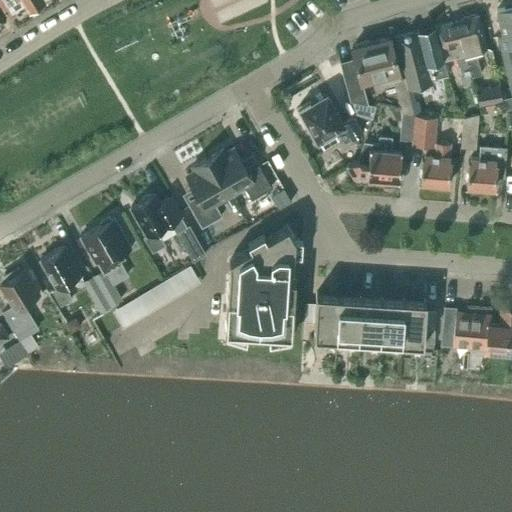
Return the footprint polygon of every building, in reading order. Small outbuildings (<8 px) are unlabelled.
[(29,2),(29,4),(36,5),(42,0),(0,0),(9,15),(29,2)] [(511,4),(497,9),(502,33),(497,34),(510,90),(511,89),(511,4)] [(478,13),(456,19),(471,77),(481,74),(475,51),(487,47),(478,13)] [(473,83),(471,77),(456,19),(434,25),(444,59),(456,56),(464,85),(473,83)] [(395,36),(405,76),(408,90),(432,83),(431,77),(447,73),(444,59),(434,25),(395,36)] [(414,111),(411,101),(408,90),(405,76),(400,77),(390,37),(352,46),(356,58),(340,62),(349,99),(368,104),(362,80),(380,76),(382,86),(394,83),(402,112),(414,114),(414,111)] [(499,84),(476,89),(479,105),(502,100),(499,84)] [(344,123),(326,93),(311,102),(310,101),(298,108),(303,117),(308,121),(318,139),(335,130),(340,139),(349,134),(352,140),(364,133),(354,117),(344,123)] [(511,95),(503,98),(506,110),(511,107),(511,95)] [(416,100),(411,101),(414,111),(414,114),(416,114),(421,114),(418,99),(416,100)] [(402,112),(400,138),(412,139),(414,114),(402,112)] [(463,116),(460,147),(476,148),(478,113),(463,116)] [(420,181),(450,183),(452,159),(450,159),(451,142),(435,141),(437,115),(421,114),(416,114),(413,143),(424,144),(424,152),(423,157),(422,157),(420,181)] [(367,176),(367,177),(400,179),(402,149),(391,148),(392,136),(380,135),(379,143),(369,142),(364,141),(360,157),(348,164),(354,175),(367,176)] [(495,187),(496,176),(504,176),(506,146),(494,145),(481,144),(480,158),(470,157),(470,161),(468,161),(467,185),(495,187)] [(208,157),(230,195),(245,186),(252,198),(272,186),(258,163),(247,169),(234,147),(226,151),(224,147),(208,157)] [(230,195),(208,157),(192,166),(194,169),(186,174),(200,197),(188,203),(202,227),(222,215),(215,203),(230,195)] [(156,229),(170,221),(176,231),(193,260),(206,252),(189,223),(187,225),(170,196),(160,202),(154,193),(131,206),(140,221),(138,221),(146,235),(144,235),(152,250),(164,243),(156,229)] [(103,269),(93,274),(110,304),(121,298),(112,283),(128,274),(117,255),(132,247),(114,215),(80,235),(96,261),(98,260),(103,269)] [(245,342),(246,332),(270,333),(269,343),(290,339),(290,335),(291,335),(295,278),(286,278),(287,267),(292,268),(293,254),(302,255),(303,239),(294,238),(294,237),(288,226),(268,238),(263,231),(248,241),(252,247),(229,261),(224,330),(227,331),(226,335),(245,342)] [(80,274),(64,245),(39,259),(48,275),(56,288),(52,290),(60,304),(72,297),(64,283),(80,274)] [(123,321),(206,282),(196,263),(114,302),(123,321)] [(39,293),(24,268),(21,269),(19,265),(0,276),(0,278),(1,280),(0,280),(0,285),(6,295),(12,305),(3,311),(20,338),(38,327),(23,303),(39,293)] [(101,309),(110,304),(93,274),(84,280),(101,309)] [(336,337),(338,294),(316,292),(314,336),(336,337)] [(358,339),(360,295),(338,294),(336,337),(358,339)] [(360,295),(358,339),(379,340),(382,296),(360,295)] [(382,296),(379,340),(401,341),(403,297),(382,296)] [(401,341),(423,343),(424,328),(426,299),(403,297),(401,341)] [(444,305),(440,344),(453,345),(486,348),(511,350),(511,307),(501,306),(500,323),(490,322),(490,315),(456,312),(456,306),(444,305)] [(72,331),(82,326),(76,316),(66,322),(72,331)] [(0,341),(9,337),(1,323),(0,323),(0,341)] [(424,328),(423,343),(433,343),(434,329),(424,328)] [(27,353),(20,340),(9,346),(17,359),(27,353)]
